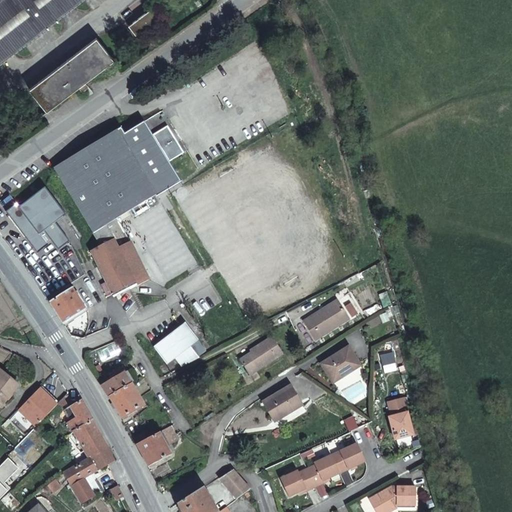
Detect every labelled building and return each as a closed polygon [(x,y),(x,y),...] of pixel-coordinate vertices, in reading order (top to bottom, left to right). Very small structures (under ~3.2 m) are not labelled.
[(0,0),(0,66),(85,0),(0,0)] [(163,23),(153,10),(130,27),(140,41),(163,23)] [(116,61),(98,38),(31,90),(49,113),(81,88),(84,90),(90,86),(87,83),(116,61)] [(144,122),(125,134),(121,137),(156,195),(160,196),(182,183),(144,122)] [(121,128),(55,169),(94,234),(108,225),(110,229),(120,223),(118,219),(156,195),(121,137),(125,134),(121,128)] [(46,187),(20,207),(18,203),(7,211),(38,253),(49,244),(41,233),(59,220),(66,215),(46,187)] [(59,220),(45,230),(52,240),(64,230),(59,220)] [(108,225),(94,234),(93,234),(101,246),(92,251),(107,283),(103,286),(108,296),(113,294),(115,297),(150,279),(120,223),(110,229),(108,225)] [(41,233),(48,243),(52,240),(45,230),(41,233)] [(71,289),(50,302),(66,326),(70,324),(68,321),(84,310),(71,289)] [(378,293),(381,306),(389,304),(386,291),(378,293)] [(302,322),(314,341),(349,320),(337,301),(328,306),(329,307),(310,319),(309,318),(302,322)] [(351,301),(343,304),(348,318),(356,315),(351,301)] [(298,308),(286,313),(290,322),(302,317),(298,308)] [(206,351),(185,324),(154,345),(167,363),(176,357),(182,366),(198,358),(197,357),(206,351)] [(251,352),(240,360),(249,375),(282,354),(271,337),(250,351),(251,352)] [(346,371),(348,374),(362,364),(350,346),(323,363),(333,379),(346,371)] [(0,370),(0,375),(8,382),(10,379),(0,370)] [(335,382),(348,374),(346,371),(333,379),(335,382)] [(110,397),(131,384),(125,373),(112,381),(111,378),(102,384),(105,389),(110,397)] [(8,382),(0,375),(0,402),(3,405),(19,385),(10,379),(8,382)] [(53,395),(59,404),(68,394),(70,392),(64,383),(53,395)] [(110,397),(124,421),(132,417),(130,414),(144,406),(131,384),(110,397)] [(35,427),(57,402),(38,385),(16,410),(35,427)] [(304,405),(292,385),(265,402),(274,418),(287,410),(289,413),(304,405)] [(63,411),(73,404),(68,394),(59,404),(55,407),(58,411),(62,409),(63,411)] [(393,439),(412,434),(403,397),(387,401),(391,415),(388,416),(393,439)] [(73,430),(93,419),(82,401),(74,406),(72,408),(67,411),(71,418),(67,420),(72,431),(73,430)] [(274,418),(276,421),(289,413),(287,410),(274,418)] [(89,458),(110,447),(93,419),(73,430),(89,457),(89,458)] [(143,456),(150,469),(161,463),(160,460),(170,454),(166,446),(179,439),(172,426),(136,443),(143,456)] [(357,441),(332,453),(340,471),(365,459),(357,441)] [(85,479),(110,464),(117,459),(110,447),(89,458),(89,457),(86,459),(76,464),(85,479)] [(340,471),(332,453),(314,461),(315,463),(307,467),(315,485),(324,481),(323,478),(340,471)] [(95,495),(85,479),(76,464),(65,473),(83,502),(95,495)] [(315,485),(307,467),(299,471),(298,468),(280,476),(289,494),(305,487),(306,489),(315,485)] [(236,499),(249,489),(233,469),(220,478),(236,499)] [(63,486),(57,479),(50,485),(56,492),(63,486)] [(120,485),(112,489),(116,498),(124,495),(120,485)] [(374,495),(377,502),(375,508),(377,511),(386,511),(397,507),(415,508),(416,487),(398,486),(398,487),(390,491),(385,489),(374,495)] [(202,487),(177,503),(182,511),(216,511),(202,488),(202,487)] [(1,499),(10,510),(19,503),(9,492),(1,499)]
